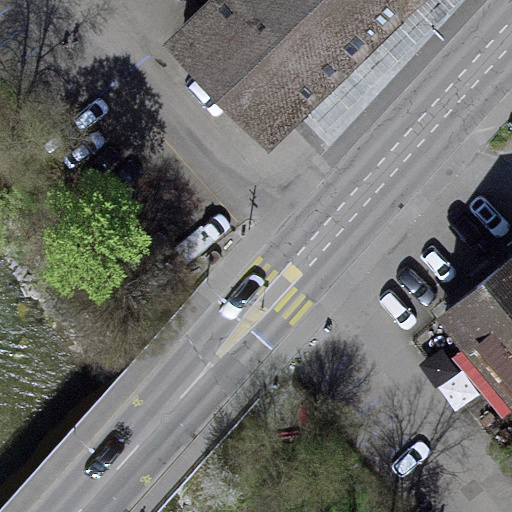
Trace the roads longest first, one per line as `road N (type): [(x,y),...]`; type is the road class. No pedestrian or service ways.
road 1 (primary): [(79,511),(511,22)]
road 2 (track): [(309,251),(511,487)]
